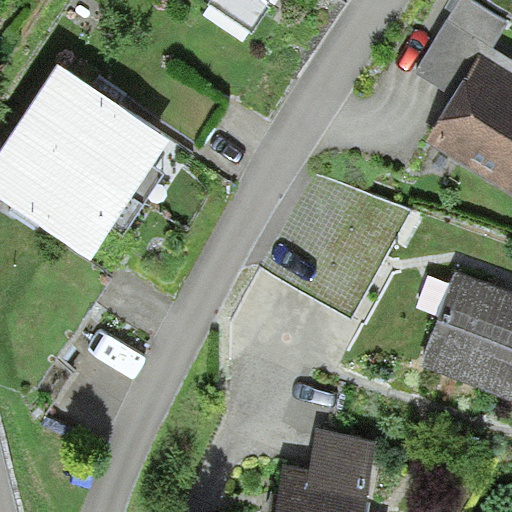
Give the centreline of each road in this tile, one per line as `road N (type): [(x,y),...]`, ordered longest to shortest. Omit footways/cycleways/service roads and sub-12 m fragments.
road 1 (residential): [(101,511),(118,444),(212,266),(380,0)]
road 2 (unknown): [(194,511),(272,354)]
